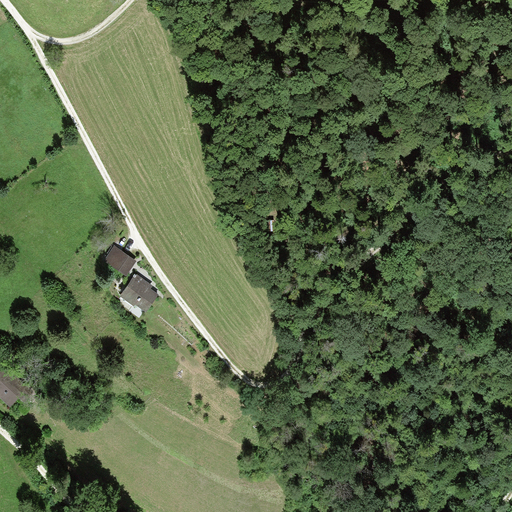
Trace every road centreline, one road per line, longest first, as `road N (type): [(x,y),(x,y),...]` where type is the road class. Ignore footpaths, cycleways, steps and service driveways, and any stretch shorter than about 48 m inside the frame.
road 1 (track): [(35,41),(131,227),(189,317),(246,382),(268,387),(293,364)]
road 2 (track): [(511,148),(435,189),(336,286),(313,314),(293,364)]
